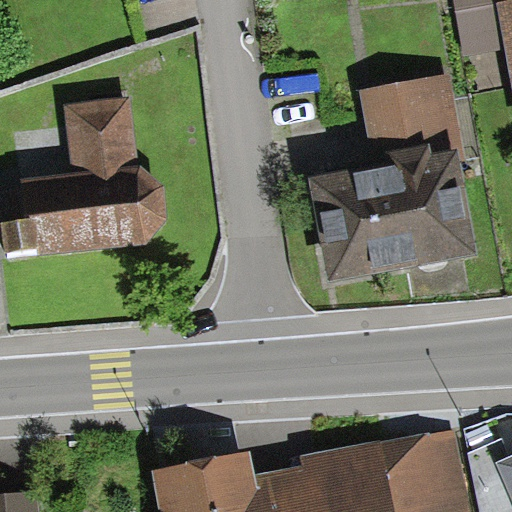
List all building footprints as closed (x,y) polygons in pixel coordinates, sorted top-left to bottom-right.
[(499,3),(511,0),(452,0),(463,56),(507,49),(499,3)] [(511,0),(499,3),(507,49),(511,78),(511,0)] [(372,156),(307,170),(331,281),(476,256),(458,163),(465,160),(451,74),(359,91),(372,156)] [(79,187),(142,184),(132,101),(68,111),(79,187)] [(7,191),(13,264),(161,254),(174,225),(172,208),(157,183),(142,184),(79,187),(7,191)] [(248,452),(155,470),(162,511),(469,511),(454,429),(304,457),(307,468),(253,478),(248,452)] [(511,511),(511,489),(500,463),(510,458),(502,440),(470,456),(481,511),(511,511)] [(511,457),(510,458),(500,463),(511,489),(511,457)] [(0,511),(40,511),(39,490),(0,493),(0,511)]
